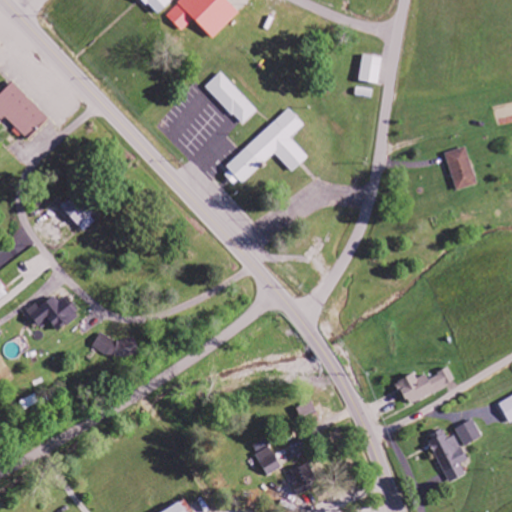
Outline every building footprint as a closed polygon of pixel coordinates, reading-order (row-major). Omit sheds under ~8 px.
[(145,0),(161,16),(175,2),(172,0),(145,0)] [(242,14),(229,0),(184,0),(168,15),(184,32),(197,20),(215,40),(242,14)] [(362,82),(382,84),(384,58),(365,56),(362,82)] [(259,112),(223,73),(207,87),(244,126),(259,112)] [(50,121),(15,84),(0,97),(0,115),(5,121),(8,118),(30,141),(50,121)] [(224,173),(239,189),(276,154),(295,174),(311,158),(293,139),(307,126),(292,110),(224,173)] [(447,154),(459,192),(480,186),(468,148),(447,154)] [(86,233),(98,222),(75,198),(63,209),(86,233)] [(0,282),(0,301),(0,302),(10,294),(1,282),(0,282)] [(51,322),(60,333),(82,315),(68,297),(60,303),(56,298),(41,309),(38,306),(29,313),(42,329),(51,322)] [(409,406),(458,384),(452,370),(430,379),(428,376),(419,380),(417,375),(399,383),(409,406)] [(319,413),(315,402),(299,409),(303,419),(319,413)] [(466,447),(484,439),(476,421),(458,429),(466,447)] [(449,440),(446,431),(431,436),(449,485),(469,477),(464,464),(469,462),(459,437),(449,440)] [(257,456),(270,476),(284,468),(271,447),(257,456)] [(294,473),(299,485),(295,486),(300,497),(322,487),(311,464),(294,473)]
